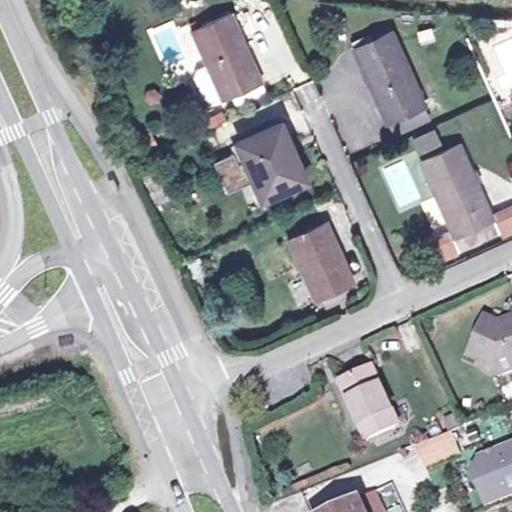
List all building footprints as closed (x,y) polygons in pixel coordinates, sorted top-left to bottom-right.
[(203,0),(200,0),(181,3),(184,18),(205,15),(203,0)] [(233,99),(274,82),(247,15),(206,32),(219,66),(232,97),(233,99)] [(431,104),(434,103),(401,28),(363,44),(395,119),(398,118),(431,104)] [(232,97),(219,66),(209,71),(206,77),(215,98),(221,101),(232,97)] [(309,82),(293,89),(302,110),(318,103),(309,82)] [(431,104),(398,118),(404,131),(436,117),(431,104)] [(259,164),(262,162),(268,177),(276,196),(318,178),(294,120),(249,139),(257,158),(259,164)] [(442,124),(420,134),(426,148),(448,138),(442,124)] [(466,139),(427,156),(466,245),(481,238),(476,225),(498,215),(466,139)] [(259,164),(257,158),(250,160),(245,149),(225,158),(238,189),(268,177),(262,162),(259,164)] [(511,210),(501,216),(508,231),(511,229),(511,210)] [(504,228),(498,215),(476,225),(481,238),(504,228)] [(334,304),(351,297),(347,287),(360,282),(335,220),(299,235),(324,296),(330,294),(334,304)] [(455,233),(436,241),(443,256),(461,249),(455,233)] [(511,317),(504,320),(489,315),(474,349),(487,355),(511,346),(511,317)] [(511,346),(487,355),(483,365),(502,373),(511,368),(511,346)] [(373,433),(406,420),(383,364),(351,377),(373,433)] [(424,469),(457,456),(448,435),(417,448),(424,469)] [(511,446),(478,461),(472,473),(485,505),(511,494),(511,446)] [(393,490),(382,494),(388,511),(398,511),(401,511),(393,490)] [(380,511),(373,495),(357,503),(355,499),(328,511),(380,511)]
